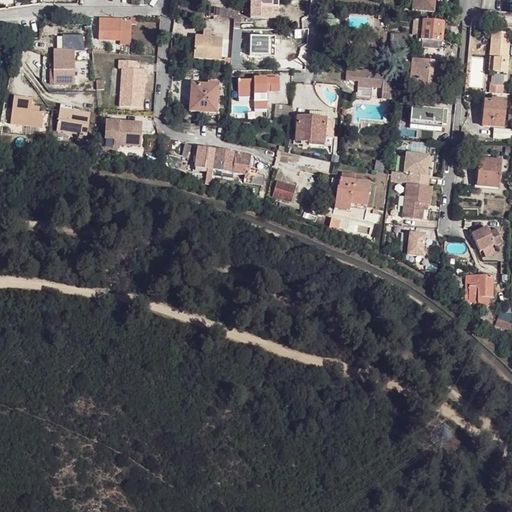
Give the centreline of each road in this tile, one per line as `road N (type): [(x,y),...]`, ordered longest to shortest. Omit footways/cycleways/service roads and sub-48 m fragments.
road 1 (track): [(0,286),(136,301),(375,381),(443,411),(511,464)]
road 2 (residential): [(447,232),(468,0)]
road 3 (residential): [(226,145),(164,130),(162,10)]
road 4 (residential): [(0,16),(162,10)]
